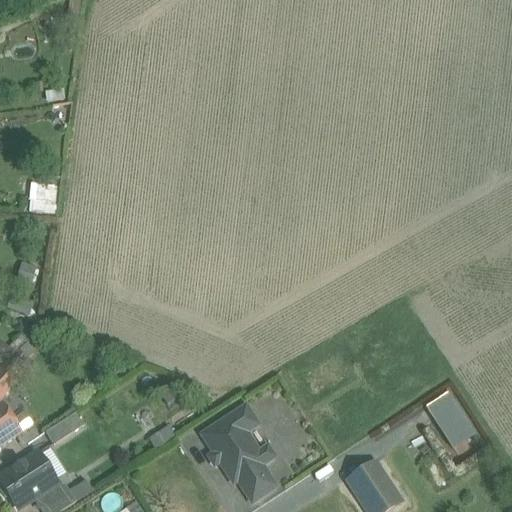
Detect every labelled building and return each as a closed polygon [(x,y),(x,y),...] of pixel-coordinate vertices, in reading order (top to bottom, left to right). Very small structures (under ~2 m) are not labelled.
[(8,365),(0,373),(0,402),(23,378),(8,365)] [(450,394),(427,410),(455,452),(479,436),(450,394)] [(2,407),(0,408),(0,451),(22,437),(2,407)] [(246,410),(203,438),(234,486),(262,469),(274,460),(268,450),(259,456),(246,436),(258,428),(246,410)] [(76,416),(45,436),(54,449),(84,429),(76,416)] [(38,457),(0,481),(0,483),(3,488),(1,489),(0,492),(0,493),(5,501),(9,502),(11,500),(18,511),(19,511),(34,503),(39,511),(41,511),(69,495),(69,494),(66,489),(57,487),(38,457)] [(392,511),(401,506),(375,466),(348,483),(367,511),(392,511)] [(262,469),(238,484),(253,506),(276,491),(262,469)] [(86,483),(69,494),(69,495),(76,505),(93,494),(86,483)] [(69,495),(41,511),(65,511),(76,505),(69,495)]
